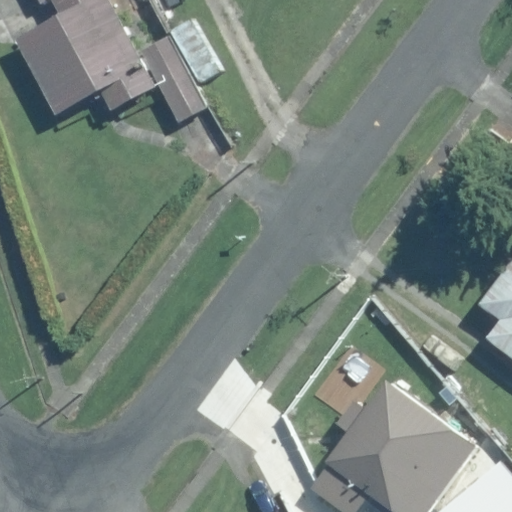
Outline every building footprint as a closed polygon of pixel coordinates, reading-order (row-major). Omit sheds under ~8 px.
[(45,0),(48,4),(56,0),(64,0),(72,17),(28,39),(69,116),(116,93),(124,110),(168,84),(148,49),(122,0),(45,0)] [(201,18),(178,31),(208,85),(231,73),(201,18)] [(178,34),(148,49),(168,84),(188,123),(216,107),(178,34)] [(510,318),(497,336),(511,347),(511,276),(492,304),(510,318)] [(437,511),(487,446),(402,381),(379,412),(363,400),(344,424),(361,437),(319,492),(346,511),(402,511),(403,511),(437,511)] [(511,511),(511,469),(488,488),(507,511),(511,511)]
